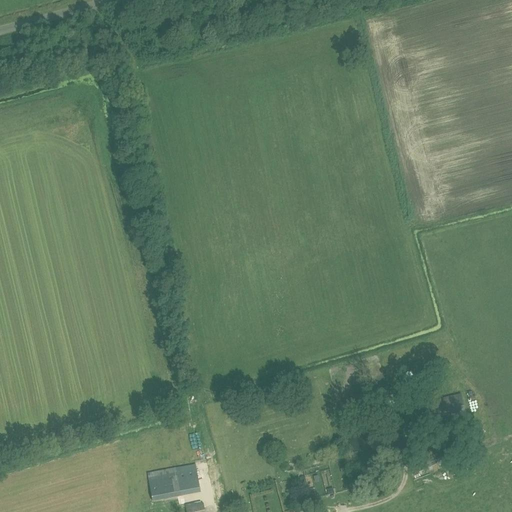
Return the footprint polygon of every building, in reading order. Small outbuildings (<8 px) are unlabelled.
[(447,332),(439,336),(443,346),(451,342),(447,332)] [(433,403),(434,408),(406,415),(408,427),(437,421),(458,416),(455,403),(444,406),(443,400),(433,403)] [(451,462),(447,452),(434,457),(438,467),(451,462)] [(427,458),(411,466),(416,476),(432,468),(427,458)] [(149,479),(153,502),(181,496),(177,474),(149,479)] [(205,511),(204,503),(186,507),(187,511),(205,511)]
